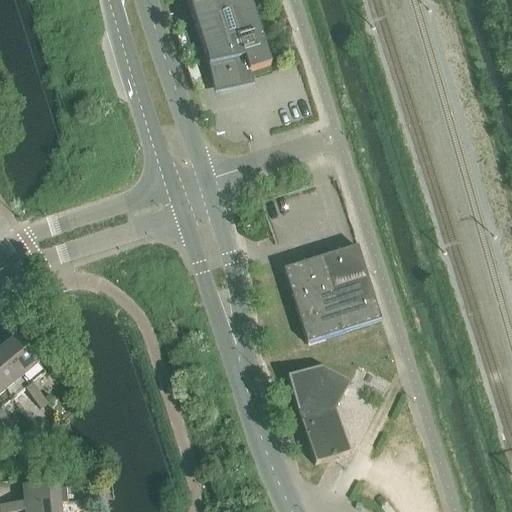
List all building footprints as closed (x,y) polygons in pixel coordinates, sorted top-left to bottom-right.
[(185,0),(205,59),(207,71),(209,77),(214,98),(253,90),(249,76),(270,69),(247,0),(185,0)] [(357,250),(283,273),(306,346),(380,323),(357,250)] [(0,387),(13,403),(25,393),(40,412),(47,406),(32,387),(45,376),(15,341),(7,347),(4,343),(0,346),(0,387)] [(321,369),(287,380),(315,468),(349,457),(337,421),(335,413),(349,385),(350,384),(321,369)] [(0,427),(9,438),(16,432),(1,413),(13,403),(0,387),(0,427)] [(65,484),(22,488),(24,505),(24,509),(67,505),(65,484)]
